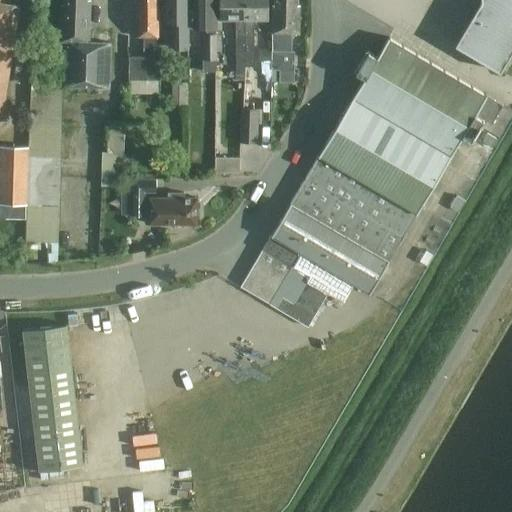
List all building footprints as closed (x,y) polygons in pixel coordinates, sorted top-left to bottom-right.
[(0,0),(0,113),(3,114),(20,7),(0,3),(0,0)] [(63,42),(61,85),(109,87),(111,43),(89,42),(90,0),(67,0),(67,5),(62,5),(60,42),(63,42)] [(139,0),(139,12),(137,13),(137,36),(144,36),(144,57),(129,57),(129,79),(159,79),(159,7),(157,7),(157,0),(139,0)] [(164,6),(163,22),(174,22),(174,50),(187,50),(188,0),(166,0),(167,5),(164,6)] [(216,0),(194,0),(195,9),(192,9),(191,27),(207,27),(207,34),(204,34),(204,70),(215,70),(216,0)] [(237,27),(236,60),(238,60),(238,67),(245,67),(245,0),(219,0),(220,20),(235,20),(235,27),(237,27)] [(245,0),(245,67),(254,67),(254,20),(268,20),(268,0),(245,0)] [(273,5),(273,33),(299,34),(300,6),(297,6),(297,0),(275,0),(275,5),(273,5)] [(511,0),(481,0),(482,1),(456,45),(501,72),(511,53),(511,0)] [(288,51),(289,34),(273,34),(273,51),(288,51)] [(504,106),(504,105),(389,37),(378,57),(369,51),(356,73),(365,78),(271,235),(272,235),(300,252),(370,294),(463,136),(472,141),(483,120),(492,125),(503,106),(504,106)] [(260,62),(271,62),(271,50),(260,49),(260,62)] [(279,82),(294,83),(294,70),(279,70),(279,82)] [(172,107),(186,107),(187,83),(172,83),(172,107)] [(26,219),(26,241),(58,242),(62,86),(31,85),(29,147),(27,205),(26,219)] [(258,109),(241,109),(240,142),(257,142),(258,109)] [(101,186),(124,186),(125,125),(109,124),(108,152),(102,152),(101,186)] [(483,140),(492,146),(497,139),(487,133),(483,140)] [(0,145),(0,203),(27,205),(29,147),(0,145)] [(215,172),(239,172),(239,158),(216,157),(215,172)] [(157,174),(145,174),(145,179),(132,179),(132,190),(122,190),(121,215),(146,215),(146,193),(156,193),(157,174)] [(149,224),(197,224),(197,198),(149,198),(149,224)] [(266,245),(294,262),(300,252),(272,235),(266,245)] [(288,272),(294,262),(266,245),(260,256),(288,272)] [(282,283),(288,272),(260,256),(254,266),(282,283)] [(276,293),(282,283),(254,266),(247,276),(276,293)] [(270,303),(276,293),(247,276),(241,286),(270,303)] [(276,308),(308,327),(327,295),(305,282),(293,303),(282,297),(276,308)] [(37,448),(40,470),(83,465),(67,324),(24,329),(37,446),(37,448)]
